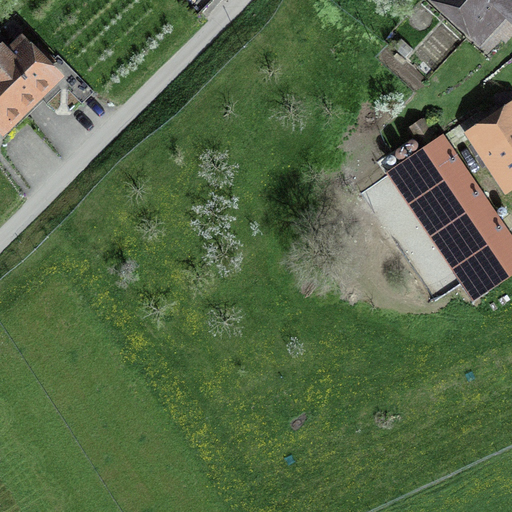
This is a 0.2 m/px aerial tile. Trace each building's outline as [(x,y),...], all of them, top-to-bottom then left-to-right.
[(511,0),(449,0),(479,27),(499,5),(511,16),(511,0)] [(1,52),(0,52),(0,126),(8,135),(28,116),(23,111),(38,97),(46,105),(65,87),(81,104),(94,93),(57,56),(52,61),(38,48),(32,53),(22,44),(8,58),(1,52)] [(511,110),(475,135),(507,184),(511,180),(511,110)] [(424,151),(437,141),(422,122),(409,132),(424,151)] [(454,152),(458,149),(447,134),(437,141),(424,151),(398,170),(428,211),(421,216),(470,282),(511,250),(511,235),(465,171),(467,170),(454,152)] [(417,147),(415,145),(411,144),(408,145),(407,148),(407,152),(409,154),(413,155),(416,154),(418,151),(417,147)] [(405,154),(403,151),(399,151),(396,152),(394,155),(395,159),(397,161),(401,162),(404,160),(405,157),(405,154)]
